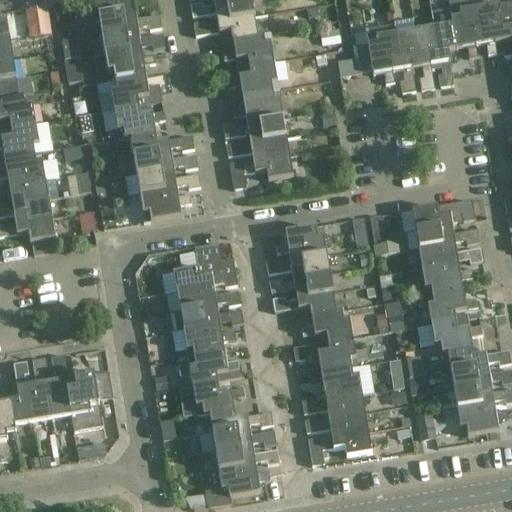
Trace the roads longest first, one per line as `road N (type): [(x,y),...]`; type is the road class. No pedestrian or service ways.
road 1 (residential): [(146,471),(118,281),(127,251),(355,208)]
road 2 (residential): [(146,471),(0,497)]
